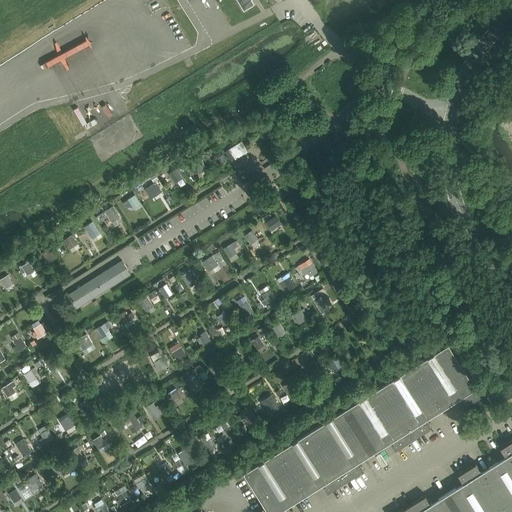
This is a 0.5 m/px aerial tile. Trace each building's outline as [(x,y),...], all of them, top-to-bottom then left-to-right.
[(237,0),(244,10),(255,4),(252,0),(237,0)] [(206,171),(202,159),(190,164),(192,170),(195,169),(197,174),(206,171)] [(184,181),(182,177),(177,169),(168,174),(176,186),(184,181)] [(147,188),(152,197),(161,192),(155,183),(147,188)] [(140,205),(135,195),(127,200),(133,209),(140,205)] [(120,218),(117,212),(116,213),(112,207),(105,211),(113,222),(120,218)] [(276,216),(267,221),(272,229),(281,224),(276,216)] [(98,230),(92,222),(86,226),(84,227),(92,239),(100,234),(98,230)] [(258,239),(252,230),(245,234),(251,244),(258,239)] [(78,244),(72,234),(64,239),(70,248),(78,244)] [(238,245),(235,240),(224,247),(230,256),(237,252),(235,247),(238,245)] [(56,257),(51,247),(42,252),(39,253),(38,253),(44,262),(47,260),(48,261),(56,257)] [(219,263),(213,254),(203,260),(209,269),(219,263)] [(78,307),(131,274),(123,259),(68,293),(78,307)] [(35,270),(29,261),(21,265),(23,268),(20,269),(22,273),(24,271),(27,275),(35,270)] [(318,271),(312,262),(301,269),(305,276),(309,273),(311,275),(318,271)] [(199,286),(188,270),(181,275),(192,291),(199,286)] [(14,283),(8,274),(1,278),(7,287),(14,283)] [(296,284),(291,276),(280,283),(283,288),(287,286),(289,288),(296,284)] [(173,293),(167,283),(159,288),(165,298),(173,293)] [(275,298),(269,289),(262,294),(264,298),(261,300),(264,305),(275,298)] [(321,309),(332,302),(329,297),(325,299),(323,295),(315,300),(321,309)] [(155,309),(147,296),(139,301),(147,314),(155,309)] [(248,300),(240,305),(247,316),(255,311),(248,300)] [(308,318),(302,308),(293,313),(300,324),(308,318)] [(128,314),(126,309),(118,314),(127,327),(135,322),(132,319),(135,317),(131,312),(128,314)] [(228,316),(221,321),(228,331),(234,327),(228,316)] [(113,336),(110,331),(105,322),(98,327),(106,340),(113,336)] [(287,331),(281,322),(273,326),(279,336),(287,331)] [(47,332),(41,323),(33,328),(37,334),(35,336),(36,339),(47,332)] [(211,338),(206,330),(201,333),(202,334),(197,338),(201,345),(211,338)] [(91,345),(85,334),(76,340),(82,350),(91,345)] [(265,344),(259,335),(251,340),(257,349),(265,344)] [(26,345),(21,336),(13,341),(16,346),(13,348),(16,352),(26,345)] [(395,448),(425,430),(430,427),(425,418),(458,398),(463,406),(482,394),(480,392),(481,391),(473,377),(471,378),(448,343),(244,471),(265,505),(257,511),(258,511),(282,511),(281,509),(322,483),(328,491),(362,469),(357,461),(390,440),(395,448)] [(181,346),(173,352),(178,360),(187,355),(181,346)] [(244,358),(238,349),(230,354),(236,362),(244,358)] [(57,365),(52,356),(45,360),(50,369),(57,365)] [(169,365),(164,356),(154,361),(159,370),(169,365)] [(343,366),(337,357),(330,361),(336,370),(343,366)] [(222,371),(215,360),(208,365),(215,376),(222,371)] [(36,378),(34,374),(38,372),(35,367),(31,369),(24,373),(22,375),(24,378),(26,377),(30,382),(36,378)] [(322,379),(316,370),(309,375),(315,384),(322,379)] [(201,383),(195,374),(188,379),(194,388),(201,383)] [(14,380),(10,382),(3,387),(8,396),(15,391),(13,387),(17,385),(14,380)] [(300,393),(295,384),(285,390),(291,399),(300,393)] [(180,398),(175,389),(167,393),(173,403),(180,398)] [(279,406),(274,397),(267,401),(272,410),(279,406)] [(95,411),(89,402),(83,407),(88,416),(95,411)] [(156,406),(153,402),(146,406),(154,419),(165,412),(159,403),(156,406)] [(251,408),(244,413),(251,424),(258,420),(251,408)] [(136,416),(134,413),(125,419),(130,429),(139,424),(134,417),(136,416)] [(75,424),(69,415),(59,421),(65,430),(75,424)] [(237,433),(231,423),(224,428),(230,438),(237,433)] [(54,437),(48,429),(41,433),(44,437),(39,440),(43,444),(54,437)] [(99,449),(106,444),(101,434),(93,439),(99,449)] [(216,445),(211,436),(204,441),(209,449),(216,445)] [(511,511),(511,440),(501,447),(506,456),(481,471),(476,463),(458,474),(464,482),(431,503),(425,495),(397,511),(511,511)] [(32,451),(27,442),(20,447),(25,455),(32,451)] [(77,463),(85,458),(78,446),(70,451),(77,463)] [(195,458),(190,450),(183,454),(188,463),(195,458)] [(11,464),(6,456),(0,459),(0,462),(4,469),(11,464)] [(67,468),(64,464),(61,466),(58,461),(50,466),(56,475),(67,468)] [(174,471),(169,463),(162,467),(167,476),(174,471)] [(43,484),(36,473),(28,478),(35,489),(43,484)] [(153,485),(148,476),(140,480),(146,489),(153,485)] [(22,497),(16,488),(8,493),(14,502),(22,497)] [(132,499),(126,490),(125,491),(125,490),(118,494),(121,499),(118,500),(121,505),(132,499)] [(103,503),(94,509),(96,511),(107,511),(108,511),(103,503)]
